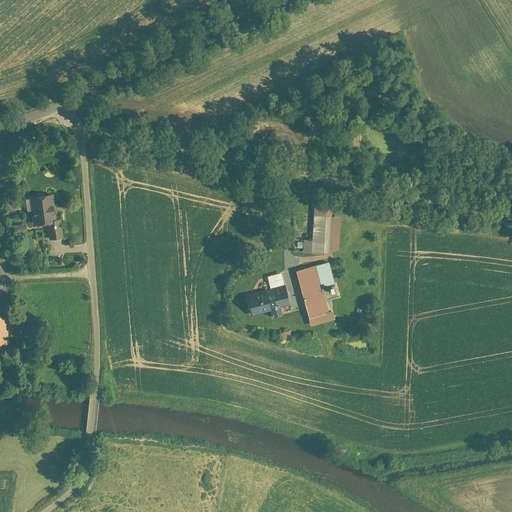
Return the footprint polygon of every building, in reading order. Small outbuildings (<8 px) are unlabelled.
[(47,193),(27,195),(31,225),(40,224),(42,239),(59,237),(57,218),(51,219),(47,193)] [(328,204),(310,203),(308,238),(300,238),(299,254),(333,256),(336,215),(327,215),(328,204)] [(12,232),(25,230),(24,223),(11,226),(12,232)] [(325,258),(289,269),(305,322),(329,315),(327,308),(323,309),(316,285),(332,280),(325,258)] [(285,302),(277,270),(261,274),(264,286),(239,292),(245,314),(266,309),(267,316),(276,313),(274,305),(285,302)]
